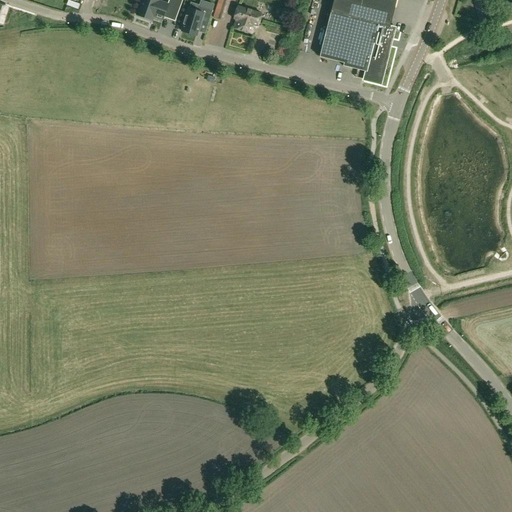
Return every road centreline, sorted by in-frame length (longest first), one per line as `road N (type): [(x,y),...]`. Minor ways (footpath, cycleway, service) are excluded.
road 1 (residential): [(386,100),(10,0)]
road 2 (unclassified): [(194,511),(266,470),(379,382),(425,306)]
road 3 (secondary): [(425,306),(383,202),(398,103)]
road 4 (secondary): [(511,410),(425,306)]
